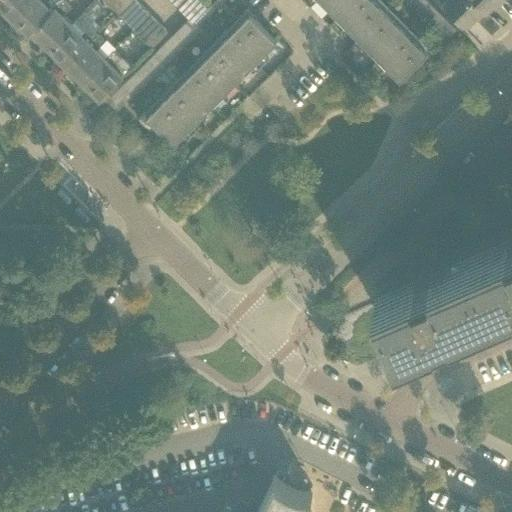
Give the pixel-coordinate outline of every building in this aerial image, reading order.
[(4,16),(8,19),(27,0),(0,0),(0,5),(7,13),(4,16)] [(27,0),(8,19),(12,23),(15,20),(27,33),(60,0),(27,0)] [(60,0),(27,33),(32,37),(34,34),(48,48),(72,24),(63,15),(71,7),(64,0),(60,0)] [(104,0),(117,13),(129,0),(104,0)] [(129,0),(117,13),(134,30),(150,14),(135,0),(129,0)] [(180,0),(175,6),(188,19),(192,23),(208,8),(200,0),(180,0)] [(319,0),(400,80),(427,53),(373,0),(319,0)] [(414,0),(449,35),(456,29),(427,0),(414,0)] [(435,0),(459,24),(462,21),(466,26),(474,18),(483,9),(485,12),(486,11),(475,0),(435,0)] [(475,0),(486,11),(497,0),(475,0)] [(58,64),(62,68),(97,33),(89,25),(91,23),(82,14),(72,24),(48,48),(61,61),(58,64)] [(150,14),(134,30),(151,47),(167,32),(150,14)] [(173,144),(263,54),(276,41),(249,14),(147,115),(143,111),(138,116),(143,121),(146,117),(173,144)] [(192,23),(188,19),(107,100),(113,106),(194,25),(192,23)] [(78,84),(79,85),(106,58),(97,49),(105,41),(97,33),(62,68),(66,71),(68,68),(81,81),(78,84)] [(106,58),(79,85),(83,88),(85,85),(99,99),(132,66),(115,49),(106,58)] [(511,242),(405,289),(375,302),(394,344),(511,293),(511,242)] [(311,511),(309,507),(305,499),(309,490),(311,486),(310,485),(308,490),(302,487),(303,485),(302,484),(299,489),(296,487),(298,483),(288,478),(286,482),(282,480),(285,476),(283,475),(282,477),(276,474),(278,470),(277,469),(268,486),(255,511),(311,511)]
